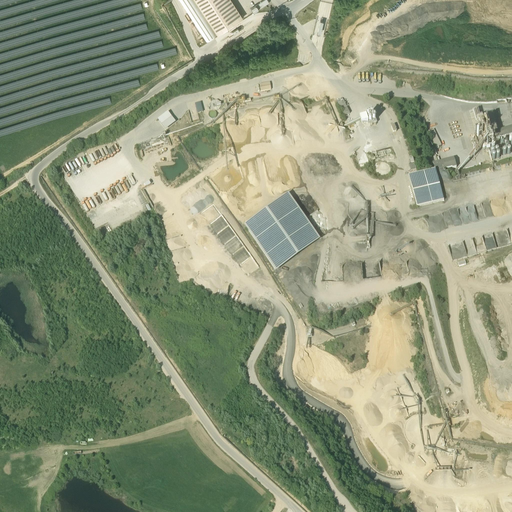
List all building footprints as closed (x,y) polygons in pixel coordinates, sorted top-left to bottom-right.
[(217,35),(194,0),(178,0),(206,42),(217,35)] [(239,21),(225,0),(195,0),(218,35),(239,21)] [(267,0),(264,0),(251,9),(254,13),(269,3),(267,0)] [(321,32),(323,22),(317,20),(315,31),(321,32)] [(259,92),(271,90),(270,83),(258,85),(259,92)] [(218,100),(209,101),(210,111),(220,109),(218,100)] [(349,113),(342,100),(336,103),(343,116),(349,113)] [(484,125),(478,103),(473,105),(479,127),(484,125)] [(373,112),(365,115),(365,117),(366,117),(368,124),(367,124),(368,126),(377,124),(373,112)] [(365,117),(359,119),(361,126),(367,124),(368,124),(366,117),(365,117)] [(511,121),(511,120),(495,125),(497,132),(511,127),(511,121)] [(434,123),(428,126),(435,142),(442,140),(434,123)] [(450,155),(433,160),(435,168),(452,163),(450,155)] [(435,169),(408,176),(417,207),(444,200),(435,169)] [(131,184),(135,181),(130,172),(127,174),(131,184)] [(289,201),(247,230),(275,272),(317,243),(289,201)] [(451,245),(452,247),(448,249),(451,260),(465,256),(461,242),(451,245)]
